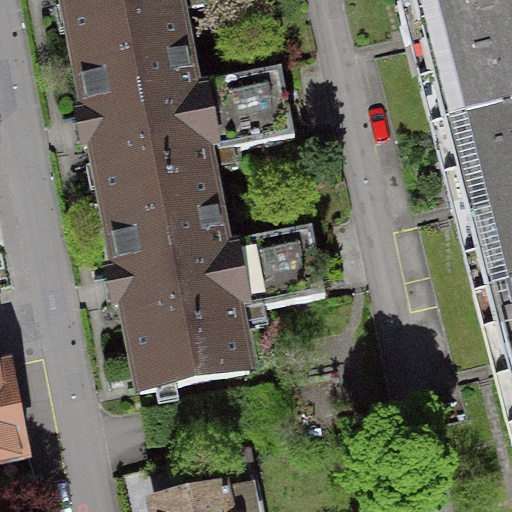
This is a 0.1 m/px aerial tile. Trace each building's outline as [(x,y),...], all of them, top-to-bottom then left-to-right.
[(63,0),(78,76),(186,55),(175,0),(63,0)] [(511,0),(412,0),(445,127),(511,109),(511,0)] [(186,55),(78,76),(86,117),(79,118),(82,133),(84,148),(92,147),(109,235),(217,214),(206,158),(294,141),(281,72),(255,77),(251,72),(243,79),(193,89),(186,55)] [(487,294),(511,287),(511,109),(445,127),(487,294)] [(224,248),(217,214),(109,235),(117,275),(110,277),(113,292),(115,307),(123,306),(140,395),(249,374),(237,316),(325,299),(311,231),(286,236),(282,230),(274,238),(224,248)] [(511,390),(511,287),(487,294),(511,390)] [(0,367),(0,465),(27,460),(9,366),(0,367)] [(214,459),(220,494),(155,508),(156,511),(261,511),(250,451),(214,459)]
